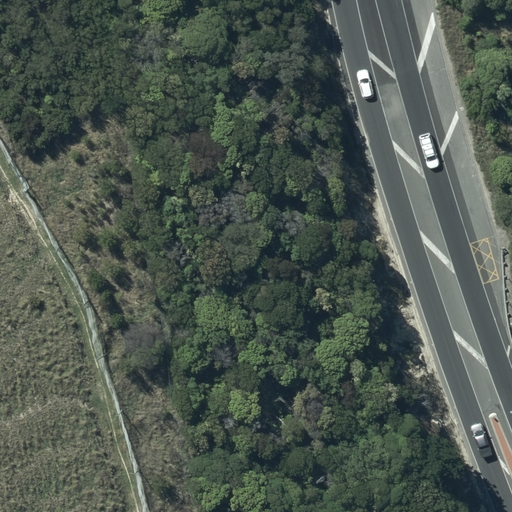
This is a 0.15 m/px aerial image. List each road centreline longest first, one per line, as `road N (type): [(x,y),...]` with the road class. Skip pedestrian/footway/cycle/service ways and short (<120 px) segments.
road 1 (trunk): [(507,511),(374,126),(344,0)]
road 2 (trunk): [(387,0),(511,401)]
